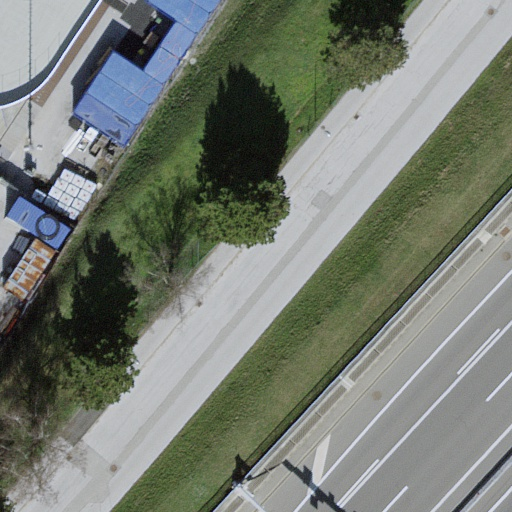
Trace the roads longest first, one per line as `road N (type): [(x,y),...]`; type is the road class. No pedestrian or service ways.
road 1 (residential): [(486,0),(58,511)]
road 2 (motorway): [(511,382),(390,511)]
